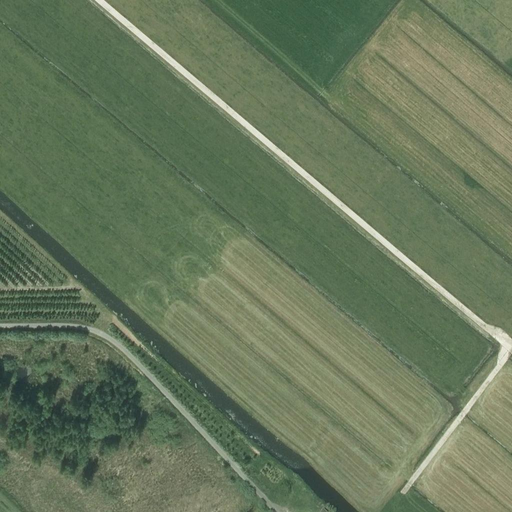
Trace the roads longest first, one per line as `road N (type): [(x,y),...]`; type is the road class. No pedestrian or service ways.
road 1 (track): [(511,344),(96,0)]
road 2 (unclassified): [(275,511),(106,337),(80,326),(0,325)]
road 3 (track): [(402,492),(509,345)]
